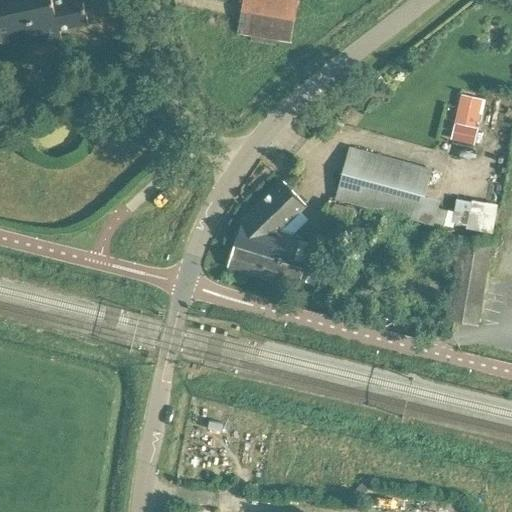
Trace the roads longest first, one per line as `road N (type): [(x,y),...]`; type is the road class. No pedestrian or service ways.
road 1 (unclassified): [(511,372),(186,284)]
road 2 (unclassified): [(237,170),(311,86),(417,0)]
road 3 (unclassified): [(140,511),(186,284)]
road 4 (unclassified): [(237,170),(203,143),(170,95),(147,0)]
road 5 (unclassified): [(186,284),(237,170)]
